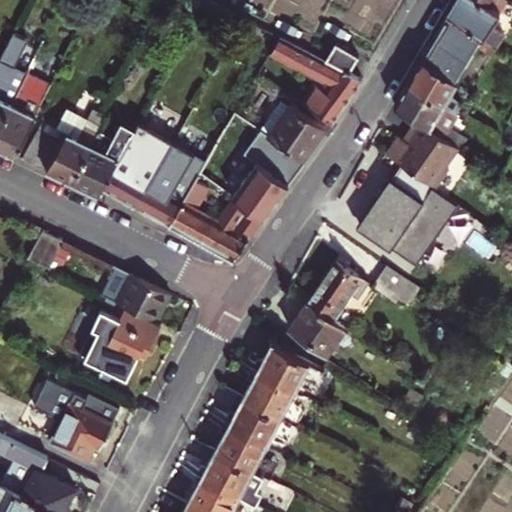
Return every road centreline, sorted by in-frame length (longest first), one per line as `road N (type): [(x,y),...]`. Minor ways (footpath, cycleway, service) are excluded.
road 1 (residential): [(235,294),(430,0)]
road 2 (residential): [(0,179),(235,294)]
road 3 (residential): [(117,511),(235,294)]
